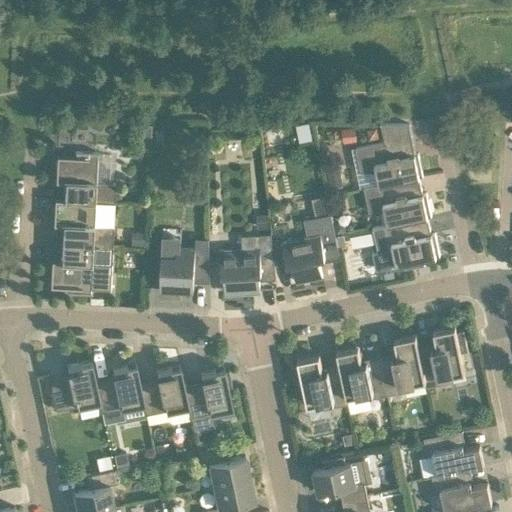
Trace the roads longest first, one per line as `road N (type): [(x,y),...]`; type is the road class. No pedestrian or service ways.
road 1 (residential): [(23,320),(254,329)]
road 2 (residential): [(254,329),(480,281)]
road 3 (residential): [(45,511),(4,320)]
road 4 (residential): [(293,511),(254,329)]
road 5 (residential): [(23,320),(21,141)]
road 6 (residential): [(480,281),(444,122)]
road 7 (residential): [(504,278),(507,126)]
road 8 (residential): [(511,420),(480,281)]
